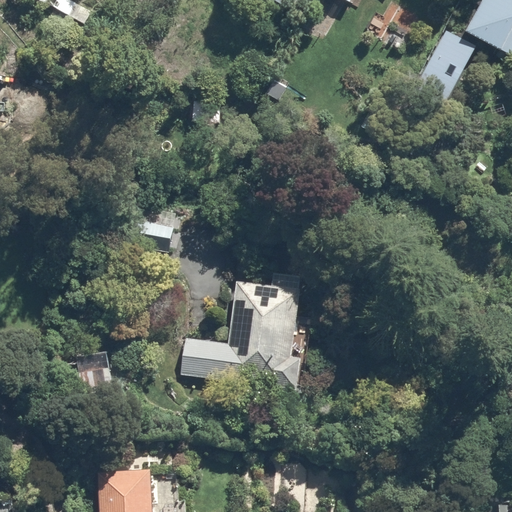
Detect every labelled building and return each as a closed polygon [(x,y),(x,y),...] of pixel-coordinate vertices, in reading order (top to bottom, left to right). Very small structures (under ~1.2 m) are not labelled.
[(68,0),(37,0),(37,1),(87,28),(96,11),(79,2),(77,5),(68,0)] [(286,0),(300,8),(304,0),(286,0)] [(362,0),(339,0),(357,9),(362,0)] [(511,0),(494,0),(475,35),(511,54),(511,0)] [(471,45),(445,32),(412,100),(438,113),(471,45)] [(172,256),(178,216),(143,211),(136,250),(172,256)] [(274,290),(240,285),(231,347),(188,340),(182,376),(300,394),(305,362),(295,360),(306,294),(302,293),(304,281),(276,277),(274,290)] [(116,390),(110,354),(91,357),(93,371),(87,372),(88,376),(81,377),(84,392),(92,390),(93,397),(99,396),(98,393),(116,390)] [(156,511),(155,475),(103,476),(104,511),(156,511)]
